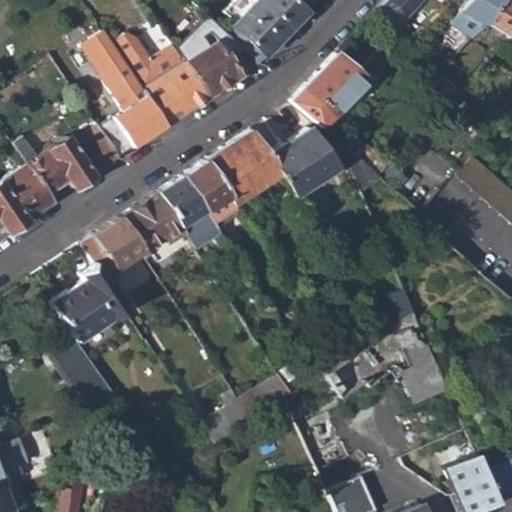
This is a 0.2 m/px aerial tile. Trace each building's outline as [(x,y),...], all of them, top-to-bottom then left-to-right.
[(231,0),(221,11),(217,8),(223,1),(222,0),(210,0),(201,10),(216,24),(257,62),(304,12),(290,0),(231,0)] [(381,0),(377,4),(394,19),(400,11),(405,15),(418,0),(381,0)] [(447,19),(468,36),(482,19),(495,0),(464,0),(461,3),(447,19)] [(495,0),(482,19),(499,30),(511,38),(511,3),(506,0),(495,0)] [(168,43),(171,47),(178,41),(163,19),(155,25),(168,43)] [(59,46),(66,55),(100,31),(93,21),(59,46)] [(511,38),(499,30),(492,38),(504,45),(511,51),(511,38)] [(130,75),(164,124),(205,96),(180,61),(173,50),(171,47),(168,43),(146,58),(132,37),(121,33),(107,41),(130,75)] [(486,66),(504,45),(492,38),(476,58),(486,66)] [(180,61),(205,96),(238,74),(211,40),(180,61)] [(289,101),(319,127),(361,79),(333,53),(289,101)] [(453,103),(486,66),(476,58),(453,86),(444,95),(444,96),(453,103)] [(444,95),(453,86),(436,71),(427,81),(444,95)] [(120,81),(122,84),(129,95),(102,114),(93,121),(95,124),(117,156),(164,124),(130,75),(120,81)] [(95,104),(102,114),(129,95),(122,84),(95,104)] [(250,126),(263,147),(290,130),(277,109),(250,126)] [(25,163),(45,192),(64,179),(70,187),(117,156),(95,124),(70,141),(66,135),(35,156),(25,163)] [(303,127),(264,154),(277,173),(292,196),(305,187),(319,178),(332,169),(303,127)] [(202,159),(231,204),(277,173),(264,154),(247,128),(202,159)] [(11,141),(25,163),(35,156),(20,134),(11,141)] [(336,141),(357,188),(375,175),(336,141)] [(511,189),(469,153),(452,173),(511,222),(511,189)] [(179,174),(214,229),(237,213),(231,204),(202,159),(179,174)] [(45,192),(25,163),(0,179),(0,184),(22,219),(50,200),(45,192)] [(377,176),(390,188),(400,176),(386,165),(377,176)] [(195,215),(213,243),(220,238),(214,229),(179,174),(154,190),(178,227),(195,215)] [(324,186),(319,178),(305,187),(311,195),(324,186)] [(0,225),(4,232),(22,219),(0,184),(0,225)] [(116,215),(140,252),(144,249),(178,227),(154,190),(116,215)] [(417,211),(425,219),(431,212),(429,210),(433,205),(426,199),(417,211)] [(430,224),(476,271),(488,257),(469,239),(467,242),(454,229),(457,226),(441,212),(430,224)] [(92,264),(114,298),(124,290),(112,271),(140,252),(116,215),(77,241),(92,264)] [(71,336),(74,341),(121,310),(114,298),(92,264),(76,275),(80,281),(47,302),(71,336)] [(383,289),(401,315),(410,309),(397,279),(383,289)] [(282,398),(302,445),(401,378),(459,511),(465,511),(495,500),(478,463),(410,309),(401,315),(282,398)] [(72,386),(95,371),(74,341),(71,336),(45,347),(72,386)] [(84,412),(115,400),(95,371),(72,386),(45,347),(42,348),(40,348),(84,412)] [(228,435),(239,451),(257,438),(246,423),(228,435)] [(346,511),(369,502),(337,429),(302,445),(311,466),(331,511),(346,511)] [(13,438),(0,442),(0,508),(4,507),(16,503),(6,477),(15,473),(12,464),(21,461),(13,438)] [(511,448),(478,463),(495,500),(511,491),(511,448)] [(152,454),(145,457),(149,468),(152,476),(164,472),(152,454)] [(123,478),(149,468),(145,457),(119,467),(123,478)] [(73,483),(76,492),(91,487),(87,478),(73,483)] [(373,511),(369,502),(346,511),(373,511)]
